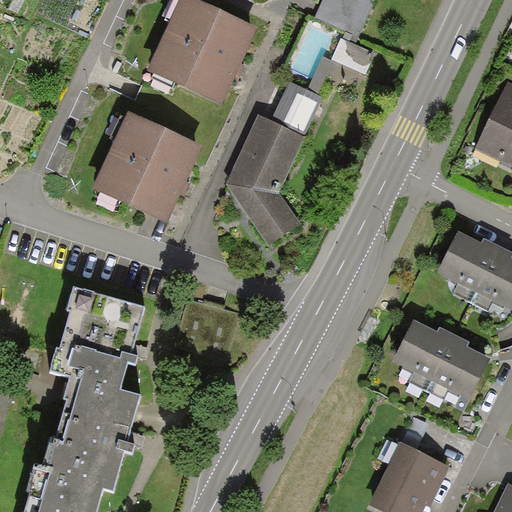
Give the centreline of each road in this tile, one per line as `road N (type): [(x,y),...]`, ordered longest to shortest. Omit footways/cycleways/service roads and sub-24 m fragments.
road 1 (residential): [(321,306),(28,208)]
road 2 (secondary): [(321,306),(209,511)]
road 3 (residential): [(121,0),(28,208)]
road 4 (secondary): [(473,0),(394,162)]
road 5 (secondary): [(394,162),(321,306)]
road 6 (residential): [(394,162),(511,224)]
